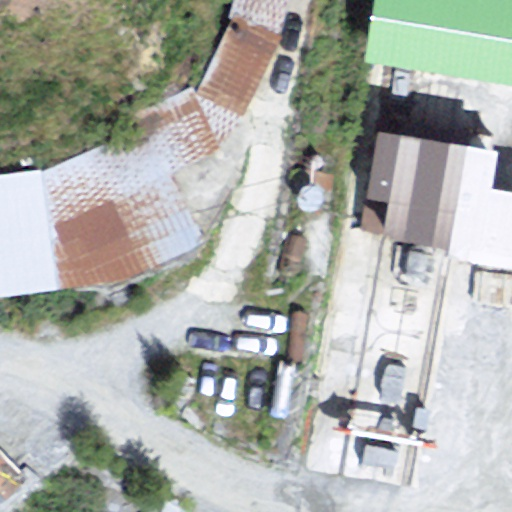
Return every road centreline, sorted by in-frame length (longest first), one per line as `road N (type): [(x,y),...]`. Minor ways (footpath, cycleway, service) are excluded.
road 1 (track): [(83,394),(221,303),(271,185),(302,0)]
road 2 (track): [(300,511),(175,471),(83,394),(0,371)]
